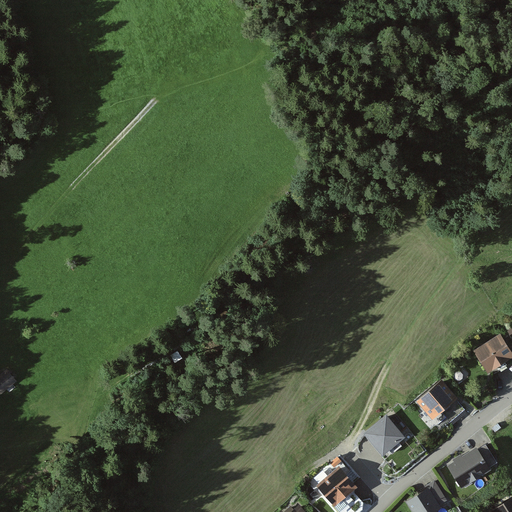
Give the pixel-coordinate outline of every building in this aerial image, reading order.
[(511,354),(511,349),(500,332),(475,349),(489,370),(511,354)] [(7,368),(0,373),(0,391),(16,379),(7,368)] [(457,393),(442,376),(418,399),(433,415),(440,409),(453,397),(457,393)] [(453,397),(440,409),(451,421),(465,409),(453,397)] [(387,412),(365,432),(383,453),(405,434),(387,412)] [(486,442),(478,447),(490,466),(498,461),(486,442)] [(455,460),(448,464),(461,486),(491,467),(490,466),(478,447),(477,446),(462,455),(461,452),(453,457),(455,460)] [(357,481),(339,462),(317,483),(320,485),(319,490),(323,495),(327,494),(335,502),(341,497),(343,499),(345,499),(352,493),(352,490),(350,488),(357,481)] [(435,480),(428,484),(439,501),(446,497),(435,480)] [(439,501),(428,484),(406,498),(414,511),(426,511),(440,503),(439,501)] [(511,511),(511,494),(491,508),(493,511),(491,511),(511,511)] [(309,511),(299,501),(287,511),(285,509),(282,511),(309,511)]
